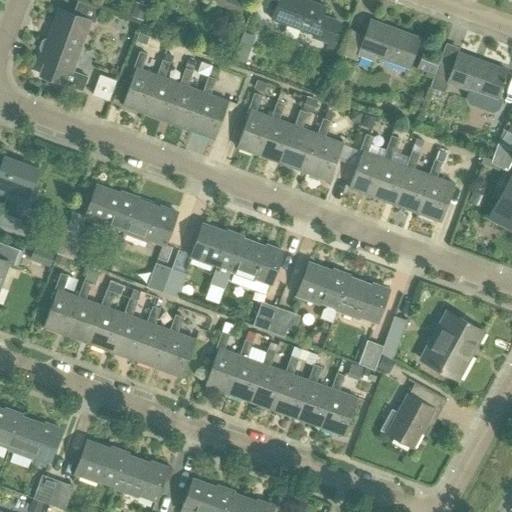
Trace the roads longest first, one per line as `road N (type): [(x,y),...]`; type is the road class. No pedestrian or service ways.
road 1 (residential): [(511,288),(0,101)]
road 2 (residential): [(422,511),(0,358)]
road 3 (residential): [(439,511),(511,382)]
